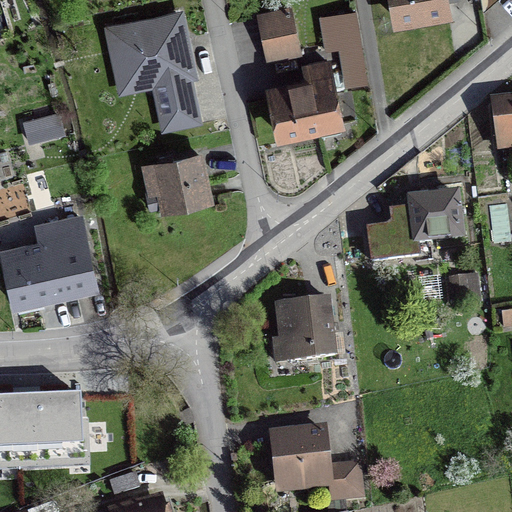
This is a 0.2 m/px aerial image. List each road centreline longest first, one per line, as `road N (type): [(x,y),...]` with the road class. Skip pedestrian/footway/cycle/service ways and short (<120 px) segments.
road 1 (residential): [(511,49),(271,247)]
road 2 (residential): [(219,0),(271,247)]
road 3 (residential): [(223,511),(198,370),(182,328)]
road 4 (residential): [(182,328),(103,347),(0,357)]
road 5 (residential): [(271,247),(182,328)]
